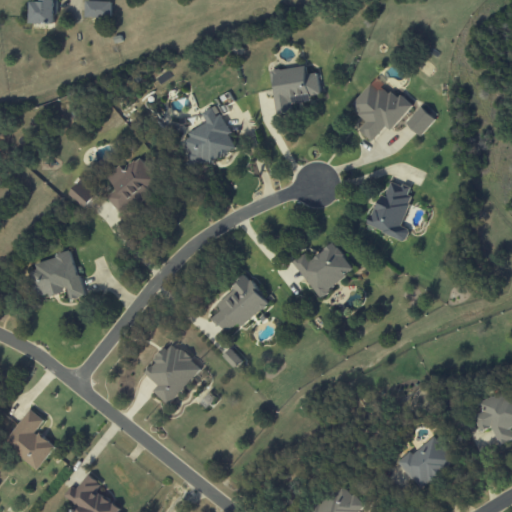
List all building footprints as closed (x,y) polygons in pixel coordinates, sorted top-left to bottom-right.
[(40,0),(31,0),(31,24),(56,24),(57,0),(40,0)] [(85,18),(111,19),(112,2),(86,1),(85,18)] [(311,101),(311,96),(320,95),(318,73),(307,75),(306,67),(271,70),(276,114),(293,113),(292,104),(311,101)] [(413,106),(400,94),(397,98),(375,79),(351,106),(367,121),(359,130),(372,142),(386,127),(390,131),(413,106)] [(235,150),(227,136),(231,134),(217,106),(202,113),(207,125),(181,137),(196,169),(235,150)] [(421,137),(436,120),(421,106),(406,123),(421,137)] [(107,177),(117,189),(107,197),(122,215),(160,182),(139,157),(124,170),(120,166),(107,177)] [(368,226),(405,243),(411,231),(399,225),(415,192),(389,180),(368,226)] [(70,195),(86,208),(97,196),(81,182),(70,195)] [(319,297),(355,271),(334,243),(310,260),(305,253),(293,262),(319,297)] [(84,297),(73,254),(28,265),(36,299),(68,291),(71,300),(84,297)] [(269,306),(249,278),(215,301),(222,310),(213,317),(224,333),(239,323),(241,326),(269,306)] [(144,373),(158,386),(153,391),(167,405),(202,371),(173,342),(144,373)] [(234,368),(242,361),(231,349),(223,356),(234,368)] [(511,427),(511,393),(482,407),(484,413),(475,417),(482,432),(492,427),(499,446),(511,440),(511,435),(510,429),(511,427)] [(56,446),(35,432),(44,419),(29,409),(4,445),(40,469),(56,446)] [(456,460),(434,436),(413,456),(409,452),(397,463),(423,491),(456,460)] [(124,511),(96,492),(101,484),(87,474),(77,490),(71,486),(64,497),(81,509),(78,511),(124,511)] [(309,511),(364,511),(365,511),(346,485),(308,510),(309,511)]
